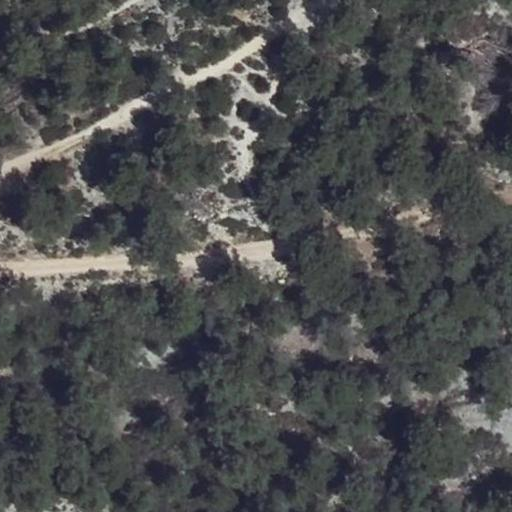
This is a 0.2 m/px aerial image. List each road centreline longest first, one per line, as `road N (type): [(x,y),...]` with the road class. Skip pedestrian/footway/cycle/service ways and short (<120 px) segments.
road 1 (track): [(511,186),(292,249),(0,261)]
road 2 (unknown): [(302,0),(207,60),(0,165)]
